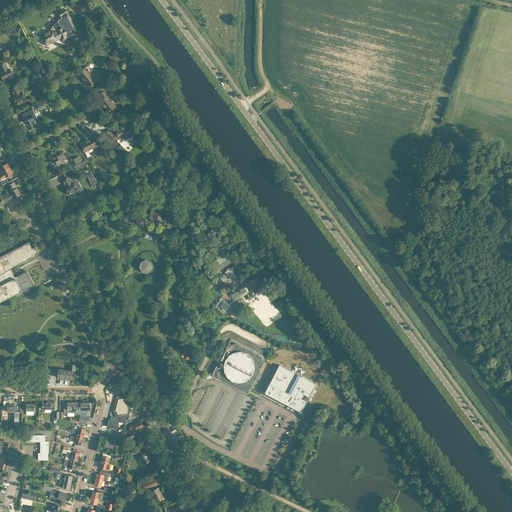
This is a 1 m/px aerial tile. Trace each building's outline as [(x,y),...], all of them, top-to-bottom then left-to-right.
[(49,28),(50,31),(41,35),(43,38),(42,39),(43,42),(45,42),(46,45),(61,38),(62,40),(68,37),(68,35),(77,31),(67,13),(54,19),(55,21),(53,22),(52,23),(50,25),(49,28)] [(0,28),(0,33),(1,33),(9,29),(7,25),(0,28)] [(5,62),(3,63),(0,64),(0,68),(2,72),(0,73),(4,81),(14,76),(10,68),(9,69),(5,62)] [(88,87),(96,80),(86,67),(78,74),(88,87)] [(116,107),(109,97),(119,89),(114,83),(109,87),(111,89),(106,93),(104,91),(99,95),(102,100),(99,102),(108,113),(116,107)] [(21,91),(18,85),(10,89),(14,95),(12,96),(16,104),(26,99),(22,91),(21,91)] [(41,101),(38,103),(36,104),(39,109),(46,105),(43,100),(41,101)] [(37,117),(32,109),(21,114),(26,123),(29,121),(31,126),(36,124),(34,118),(37,117)] [(105,134),(114,141),(110,146),(122,158),(128,151),(118,142),(117,140),(131,138),(129,123),(125,123),(125,127),(116,128),(117,133),(114,133),(109,129),(105,134)] [(93,137),(80,144),(85,152),(87,157),(91,155),(88,150),(93,148),(93,149),(98,147),(93,137)] [(66,158),(64,154),(63,151),(59,153),(60,155),(57,156),(55,152),(48,156),(52,163),(56,161),(58,165),(64,161),(63,160),(66,158)] [(71,160),(74,166),(81,162),(78,156),(71,160)] [(7,163),(0,166),(0,173),(10,168),(7,163)] [(10,168),(0,173),(0,180),(1,182),(6,179),(5,177),(13,174),(10,168)] [(66,179),(63,181),(65,186),(64,187),(65,189),(64,189),(66,193),(67,193),(68,195),(77,190),(80,188),(77,181),(75,182),(73,183),(73,182),(71,183),(68,178),(69,177),(68,176),(67,173),(64,175),(66,179)] [(91,173),(87,175),(91,183),(95,181),(91,173)] [(11,192),(14,197),(15,198),(21,195),(17,188),(16,188),(15,185),(14,182),(8,185),(11,191),(11,192)] [(11,192),(1,197),(4,203),(14,197),(11,192)] [(149,217),(148,221),(163,225),(164,222),(165,220),(169,221),(170,219),(171,215),(168,214),(166,213),(152,208),(152,211),(151,213),(150,214),(149,217)] [(0,301),(16,294),(26,288),(33,285),(26,271),(21,274),(18,276),(16,273),(15,270),(13,267),(17,265),(36,255),(39,253),(35,246),(32,248),(31,245),(29,241),(0,256),(0,301)] [(233,265),(237,269),(241,266),(238,262),(241,259),(238,255),(236,256),(233,252),(231,253),(228,248),(227,249),(223,245),(219,248),(221,250),(219,251),(221,254),(224,252),(227,256),(228,255),(232,259),(233,258),(236,263),(233,265)] [(140,267),(142,272),(147,273),(152,271),(154,266),(151,261),(146,259),(141,262),(140,267)] [(215,267),(212,269),(215,274),(214,275),(217,279),(220,277),(223,282),(228,278),(225,275),(224,274),(222,276),(218,272),(220,271),(216,266),(215,267)] [(239,289),(239,290),(242,295),(243,296),(249,292),(248,290),(245,285),(239,289)] [(267,358),(235,341),(231,339),(228,343),(221,357),(220,358),(220,359),(213,373),(214,376),(248,394),(255,379),(258,379),(260,375),(259,372),(267,358)] [(194,349),(189,347),(188,349),(183,346),(177,357),(182,360),(183,358),(188,360),(194,349)] [(76,365),(71,364),(70,364),(69,370),(58,369),(57,377),(74,379),(76,365)] [(301,412),(316,384),(279,364),(274,375),(275,376),(266,392),(283,401),(283,402),(301,412)] [(120,395),(116,396),(113,409),(113,410),(116,418),(117,418),(117,419),(118,420),(119,421),(119,422),(118,426),(120,427),(120,424),(121,425),(123,423),(124,423),(125,426),(133,422),(129,415),(130,410),(130,408),(135,406),(129,393),(124,395),(120,395)] [(55,410),(55,409),(55,407),(51,407),(51,402),(43,402),(42,407),(42,409),(51,409),(51,410),(55,410)] [(74,413),(74,412),(74,402),(67,402),(67,405),(64,405),(64,413),(74,413)] [(81,402),(81,414),(84,414),(84,409),(90,409),(90,403),(81,402)] [(26,415),(34,415),(35,409),(35,404),(23,404),(23,408),(26,408),(26,410),(26,415)] [(7,411),(7,416),(13,416),(13,427),(19,427),(19,410),(15,410),(15,405),(7,405),(7,411)] [(109,427),(114,428),(117,429),(118,426),(119,422),(119,421),(118,420),(117,419),(117,418),(116,418),(115,420),(111,419),(109,427)] [(134,423),(129,425),(130,429),(135,426),(137,430),(141,429),(140,428),(143,426),(144,425),(143,423),(141,423),(140,421),(134,424),(134,423)] [(84,432),(73,429),(72,431),(72,433),(76,434),(76,437),(83,439),(84,434),(84,432)] [(26,435),(26,442),(40,442),(40,453),(38,453),(38,460),(43,460),(44,460),(48,460),(48,453),(49,453),(48,441),(45,441),(45,435),(31,435),(26,435)] [(70,438),(64,437),(64,439),(75,442),(75,444),(81,445),(82,441),(70,438)] [(115,441),(111,440),(107,439),(105,446),(116,448),(117,445),(118,442),(115,441)] [(144,464),(147,463),(151,460),(149,456),(148,457),(145,449),(138,453),(144,464)] [(101,456),(101,459),(102,459),(101,461),(108,463),(112,464),(115,465),(116,462),(109,460),(109,457),(102,455),(102,456),(101,456)] [(101,461),(100,467),(102,468),(101,470),(109,472),(110,470),(112,464),(108,463),(101,461)] [(97,473),(96,479),(103,481),(103,480),(107,481),(109,473),(109,472),(101,470),(100,470),(99,473),(97,473)] [(59,479),(60,480),(64,481),(71,482),(73,476),(60,473),(59,479)] [(120,475),(116,492),(122,489),(121,487),(125,484),(120,475)] [(158,476),(152,479),(142,484),(145,490),(148,488),(149,492),(155,502),(164,497),(158,487),(157,488),(155,484),(161,481),(158,476)] [(70,489),(71,482),(64,481),(60,480),(59,486),(70,489)] [(92,491),(91,493),(92,494),(92,495),(91,496),(98,498),(102,499),(104,491),(98,490),(97,492),(93,490),(93,491),(92,491)] [(50,495),(49,499),(57,500),(57,499),(58,499),(59,497),(60,498),(65,499),(67,493),(62,492),(60,492),(56,491),(55,494),(55,496),(50,495)] [(64,511),(61,511),(62,509),(60,509),(61,506),(53,503),(51,511),(64,511)]
